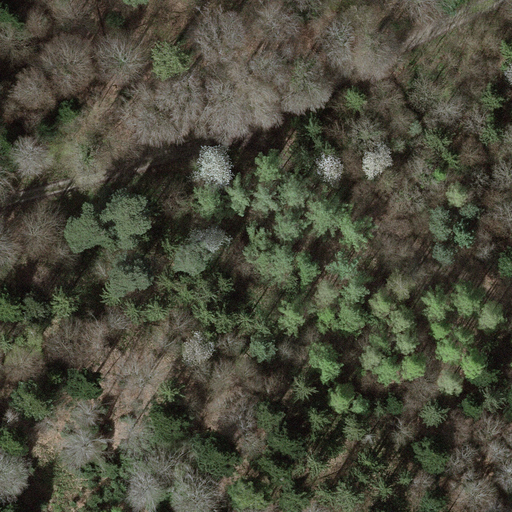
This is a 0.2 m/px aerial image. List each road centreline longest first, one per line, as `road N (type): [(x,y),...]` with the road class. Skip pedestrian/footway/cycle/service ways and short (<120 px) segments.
road 1 (track): [(501,0),(223,138),(131,176),(0,211)]
road 2 (track): [(283,108),(269,143),(303,183),(511,315)]
